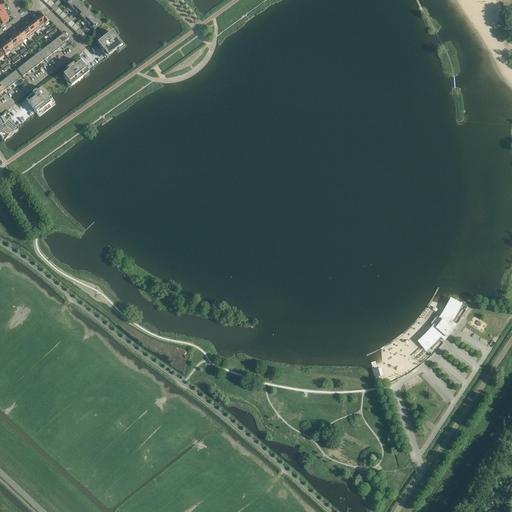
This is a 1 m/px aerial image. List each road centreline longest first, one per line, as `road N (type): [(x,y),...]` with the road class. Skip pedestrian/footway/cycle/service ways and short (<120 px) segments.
road 1 (unclassified): [(331,511),(213,407),(0,243)]
road 2 (residential): [(0,109),(83,47),(40,0)]
